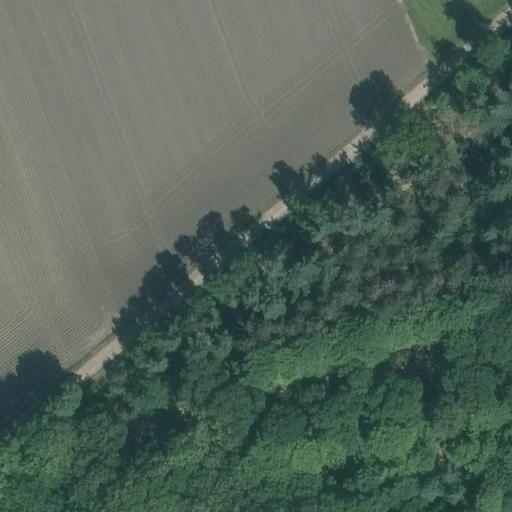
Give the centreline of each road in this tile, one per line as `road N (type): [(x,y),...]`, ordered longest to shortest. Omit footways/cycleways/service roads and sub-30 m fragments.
road 1 (track): [(0,442),(511,11)]
road 2 (track): [(511,345),(58,462),(25,479)]
road 3 (track): [(25,479),(157,511)]
